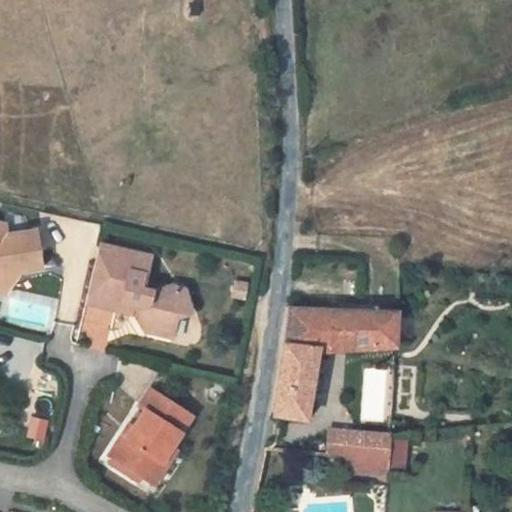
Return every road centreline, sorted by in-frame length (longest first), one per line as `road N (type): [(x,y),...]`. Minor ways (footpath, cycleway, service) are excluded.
road 1 (unclassified): [(231,511),(285,230),(289,118),(280,0)]
road 2 (unknown): [(48,491),(74,350)]
